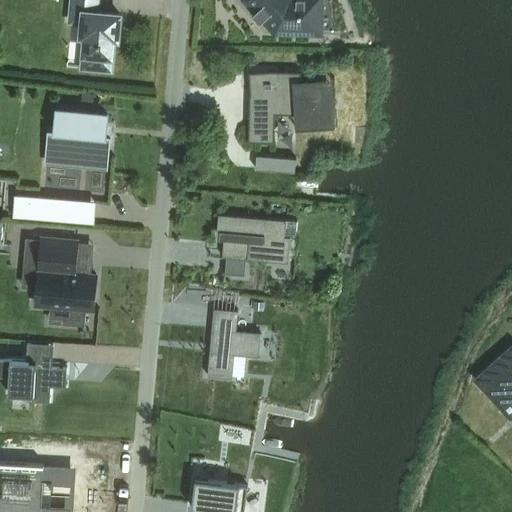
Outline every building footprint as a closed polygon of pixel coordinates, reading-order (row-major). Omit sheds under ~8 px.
[(73,0),(72,20),(84,21),(83,34),(87,34),(84,66),(112,69),(114,37),(118,37),(121,13),(97,11),(97,0),(73,0)] [(252,0),(283,31),(323,31),(321,0),(252,0)] [(252,93),(250,141),(276,142),(277,113),(295,113),(296,128),(337,125),(335,77),(302,78),(302,71),(269,70),(251,72),(252,93)] [(56,129),(56,131),(61,131),(59,154),(67,154),(67,156),(80,157),(80,155),(88,156),(88,162),(107,164),(110,136),(106,136),(107,122),(108,112),(58,108),(56,129)] [(257,154),(256,167),(296,171),(297,157),(257,154)] [(31,195),(29,216),(83,220),(84,200),(31,195)] [(219,213),(218,230),(222,230),(221,237),(225,237),(223,256),(250,258),(289,262),(291,235),(286,235),(287,219),(219,213)] [(27,236),(25,256),(41,258),(40,267),(37,303),(65,305),(64,321),(86,322),(87,307),(94,307),(97,272),(75,270),(77,238),(43,235),(43,237),(27,236)] [(226,266),(225,280),(245,281),(246,268),(226,266)] [(208,335),(204,383),(228,385),(231,361),(255,364),(257,339),(208,335)] [(2,357),(1,375),(11,376),(10,392),(34,393),(33,400),(51,401),(52,394),(53,386),(67,387),(69,367),(54,366),(54,361),(2,357)] [(511,365),(485,390),(511,419),(511,365)] [(42,504),(44,461),(0,459),(0,511),(55,511),(56,504),(42,504)] [(195,490),(193,506),(212,508),(211,511),(244,511),(245,511),(249,483),(211,478),(196,477),(195,490)] [(72,479),(52,478),(52,490),(71,491),(72,479)]
